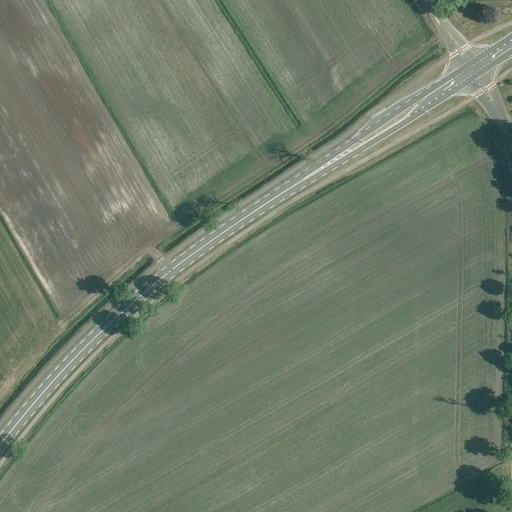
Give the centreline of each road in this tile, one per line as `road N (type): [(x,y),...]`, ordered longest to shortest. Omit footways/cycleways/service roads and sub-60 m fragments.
road 1 (primary): [(0,444),(72,359),(156,282),(303,179)]
road 2 (track): [(169,271),(149,246),(0,394)]
road 3 (primary): [(462,68),(303,179)]
road 4 (primary): [(303,179),(469,80)]
